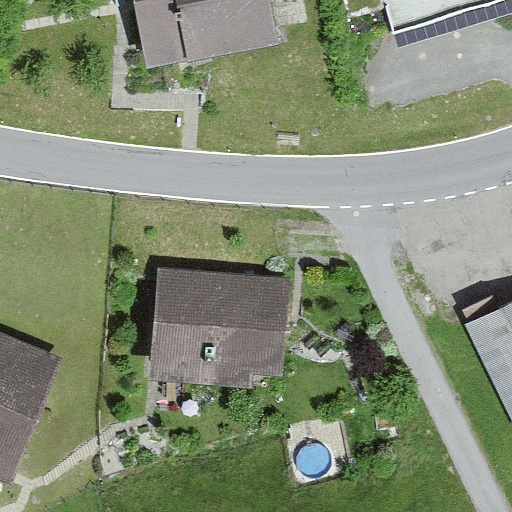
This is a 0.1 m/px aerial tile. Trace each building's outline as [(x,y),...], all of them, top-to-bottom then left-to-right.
[(152,0),(165,63),(300,37),(292,0),(152,0)] [(511,0),(406,0),(418,38),(511,9),(511,0)] [(291,282),(152,271),(145,369),(283,379),(291,282)] [(511,303),(464,325),(511,429),(511,303)] [(0,479),(49,371),(0,348),(0,479)]
